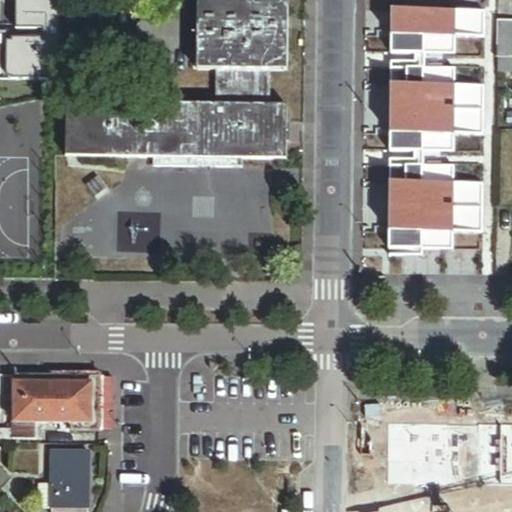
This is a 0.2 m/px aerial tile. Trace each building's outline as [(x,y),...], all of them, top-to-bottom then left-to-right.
[(292,0),(199,0),(199,73),(216,74),(273,74),(292,75),(292,0)] [(486,14),(393,13),(392,56),(430,56),(429,60),(443,60),(444,39),(486,39),(486,14)] [(511,22),(499,23),(499,60),(511,60),(511,22)] [(511,60),(499,60),(499,76),(511,76),(511,60)] [(429,71),(392,71),(391,154),(443,154),(443,136),(485,136),(485,89),(443,88),(443,67),(429,67),(429,71)] [(273,109),(273,74),(216,74),(216,109),(273,109)] [(291,110),(273,109),(216,109),(68,106),(67,159),(154,160),(245,162),(290,162),(291,110)] [(245,171),(245,162),(154,160),(154,169),(245,171)] [(429,168),(391,168),(390,253),(442,254),(442,229),(484,229),(484,185),(442,185),(443,164),(429,164),(429,168)] [(101,377),(15,376),(15,423),(15,424),(39,425),(73,425),(73,433),(101,434),(101,377)] [(15,424),(15,423),(13,423),(13,430),(1,430),(1,444),(15,444),(15,442),(15,424)] [(39,425),(15,424),(15,442),(38,442),(39,425)] [(47,460),(47,495),(47,511),(84,511),(85,461),(47,460)] [(0,492),(1,493),(11,481),(0,470),(0,492)] [(47,511),(47,495),(35,495),(35,511),(47,511)]
